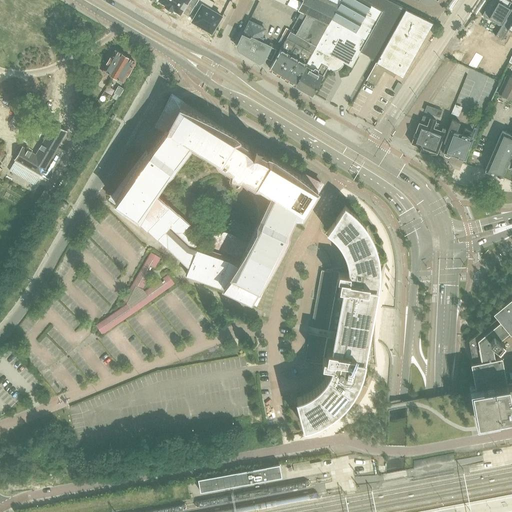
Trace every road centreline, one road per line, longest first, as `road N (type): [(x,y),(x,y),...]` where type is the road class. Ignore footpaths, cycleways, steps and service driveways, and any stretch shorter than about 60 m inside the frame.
road 1 (residential): [(511,435),(411,452),(334,440),(34,493),(0,508)]
road 2 (unclassified): [(0,339),(171,56)]
road 3 (secondary): [(448,233),(419,183),(215,62)]
road 4 (secondary): [(171,56),(389,190),(408,216)]
road 5 (secondary): [(437,511),(448,248)]
road 6 (secondary): [(414,269),(398,511)]
road 7 (secondary): [(215,62),(106,0)]
